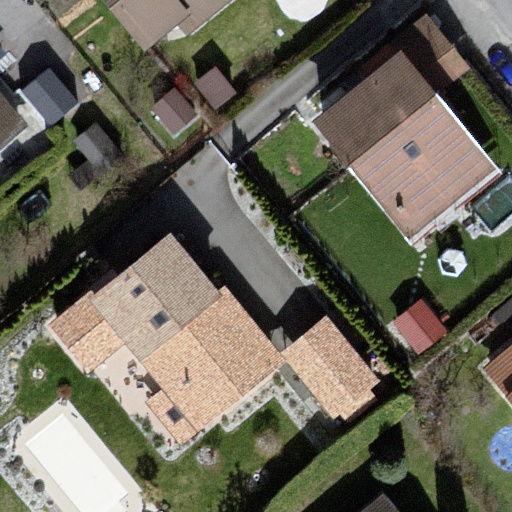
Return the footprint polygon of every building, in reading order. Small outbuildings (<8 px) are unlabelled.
[(84,0),(140,69),(225,0),(84,0)] [(314,121),(407,233),(489,166),(432,97),(469,67),(427,17),(401,38),(407,44),(314,121)] [(0,145),(15,132),(0,114),(0,145)] [(272,369),(320,425),(369,383),(312,317),(268,355),(159,228),(36,332),(79,382),(112,353),(187,441),(272,369)] [(423,300),(396,321),(420,351),(446,330),(423,300)] [(511,348),(490,368),(511,393),(511,348)] [(394,511),(383,498),(365,511),(394,511)]
